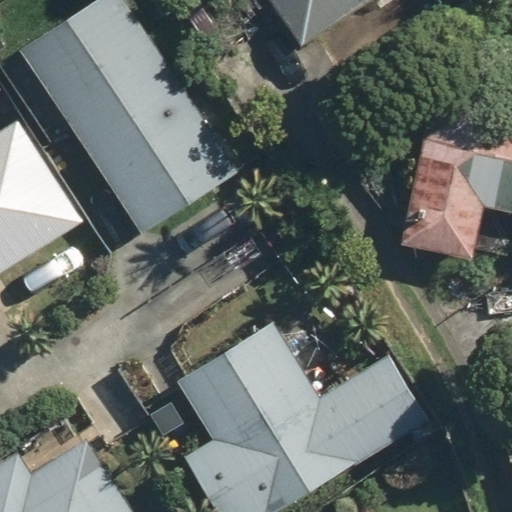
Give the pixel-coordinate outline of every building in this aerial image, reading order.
[(132,0),(107,0),(26,53),(144,235),(244,170),(132,0)] [(380,0),(287,0),(315,43),(380,0)] [(511,27),(480,26),(478,70),(511,71),(511,27)] [(511,96),(438,85),(415,241),(490,253),(498,201),(511,202),(511,96)] [(0,266),(83,216),(26,121),(0,136),(0,266)] [(511,350),(511,279),(464,310),(495,361),(511,350)] [(178,459),(212,511),(281,511),(419,423),(383,367),(329,402),(271,314),(173,377),(212,437),(178,459)] [(0,462),(0,511),(144,511),(94,436),(42,470),(26,446),(0,462)]
